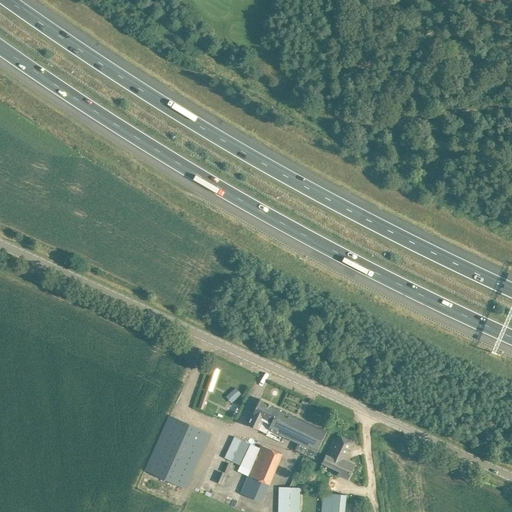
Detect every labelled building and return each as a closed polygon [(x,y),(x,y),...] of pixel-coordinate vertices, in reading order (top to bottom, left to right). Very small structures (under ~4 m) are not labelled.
[(214,366),(209,380),(216,383),(221,369),(214,366)] [(227,396),(233,403),(243,394),(237,387),(227,396)] [(209,392),(205,391),(199,408),(203,410),(209,392)] [(253,416),(249,424),(259,428),(268,433),(269,429),(298,443),(295,450),(314,459),(327,431),(260,399),(253,416)] [(211,433),(172,415),(147,470),(186,488),(211,433)] [(348,480),(356,465),(346,460),(354,443),(339,436),(329,456),(326,455),(322,463),(340,471),(338,475),(348,480)] [(234,437),(225,457),(241,465),(251,444),(234,437)] [(241,493),(262,502),(282,455),(261,445),(241,493)] [(223,472),(231,475),(235,466),(227,463),(223,472)] [(217,483),(223,485),(228,475),(221,472),(217,483)] [(289,488),(279,487),(278,511),(298,511),(299,488),(289,488)] [(324,492),(321,511),(344,511),(347,494),(324,492)]
